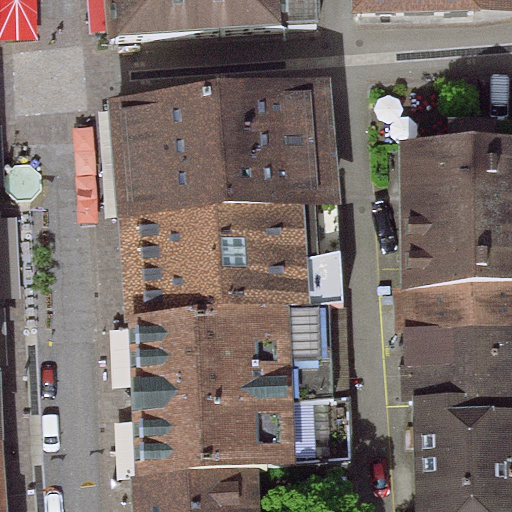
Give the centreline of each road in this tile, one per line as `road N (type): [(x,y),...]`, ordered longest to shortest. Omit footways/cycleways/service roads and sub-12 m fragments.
road 1 (residential): [(341,55),(373,511)]
road 2 (residential): [(48,81),(79,511)]
road 3 (residential): [(48,81),(341,55)]
road 4 (residential): [(341,55),(511,47)]
